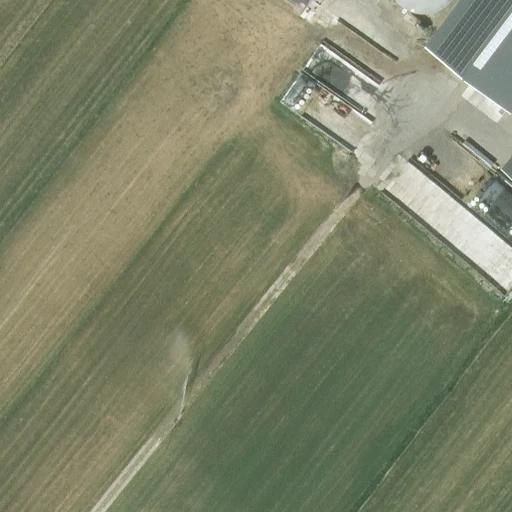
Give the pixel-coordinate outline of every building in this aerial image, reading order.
[(397,0),(397,1),(400,3),(402,5),(404,7),(407,8),(410,10),(412,11),(415,12),(418,13),(422,13),(425,13),(428,13),(431,13),(434,12),(437,11),(440,10),(442,8),(445,7),(447,5),(450,3),(452,1),(452,0),(397,0)] [(511,0),(464,0),(428,48),(475,85),(511,35),(511,0)] [(345,23),(331,42),(382,80),(397,60),(345,23)] [(511,187),(434,125),(381,190),(507,291),(511,284),(511,187)] [(511,159),(503,170),(511,177),(511,159)]
